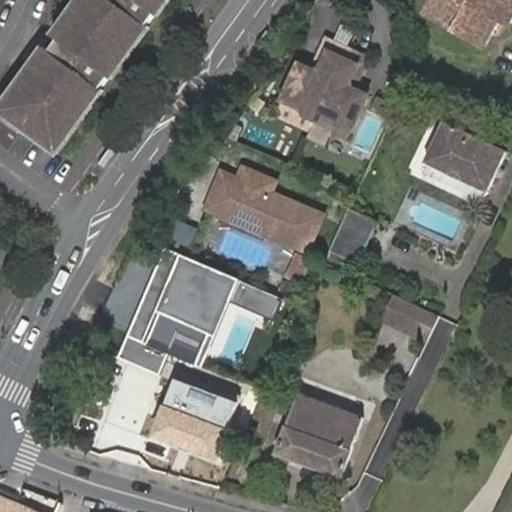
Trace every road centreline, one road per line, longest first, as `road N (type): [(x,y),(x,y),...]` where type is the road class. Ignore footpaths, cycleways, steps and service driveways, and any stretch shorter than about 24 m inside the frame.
road 1 (secondary): [(96,227),(160,126),(259,0)]
road 2 (tertiary): [(190,511),(0,444)]
road 3 (secondary): [(0,400),(96,227)]
